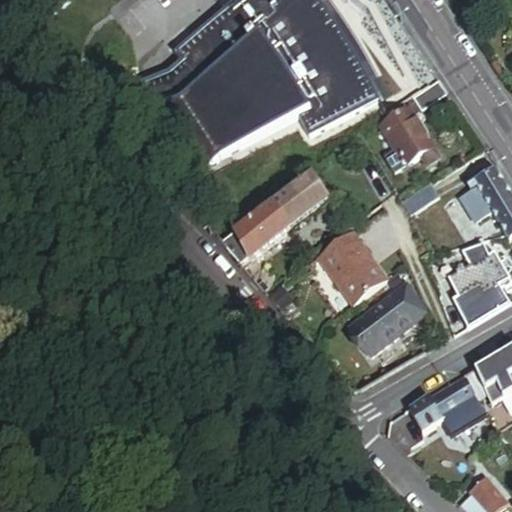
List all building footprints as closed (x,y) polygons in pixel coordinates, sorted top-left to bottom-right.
[(303,125),(314,142),(379,104),(346,48),(311,0),(246,0),(177,62),(205,94),(184,114),(158,125),(170,152),(202,193),(227,167),(303,125)] [(412,101),(422,114),(448,97),(439,83),(412,101)] [(418,161),(433,151),(407,111),(380,128),(387,139),(383,142),(387,148),(391,145),(397,154),(386,161),(395,175),(418,161)] [(418,161),(424,169),(439,160),(433,151),(418,161)] [(511,242),(511,196),(499,172),(469,188),(472,193),(478,190),(481,197),(491,215),(508,245),(511,242)] [(271,209),(288,232),(328,203),(312,180),(271,209)] [(399,206),(409,221),(437,203),(428,188),(399,206)] [(476,200),(481,197),(478,190),(472,193),(476,200)] [(474,225),(491,215),(481,197),(476,200),(472,193),(461,199),(474,225)] [(222,245),(238,268),(288,232),(271,209),(222,245)] [(349,310),(385,285),(350,236),(315,260),(349,310)] [(495,283),(506,275),(494,258),(488,261),(481,252),(458,256),(466,270),(447,283),(458,301),(452,305),(469,331),(511,307),(500,290),(495,283)] [(500,290),(511,283),(506,275),(495,283),(500,290)] [(344,333),(364,362),(425,319),(404,290),(344,333)] [(281,316),(291,307),(281,295),(271,304),(281,316)] [(496,404),(511,395),(511,351),(465,379),(477,398),(479,403),(490,396),(495,405),(496,404)] [(443,422),(441,419),(477,398),(465,379),(408,412),(421,435),(443,422)] [(488,418),(500,411),(496,404),(495,405),(490,396),(479,403),(486,413),(488,418)] [(443,422),(450,434),(486,413),(479,403),(477,398),(441,419),(443,422)] [(486,511),(504,511),(510,509),(486,480),(470,492),(472,495),(486,511)] [(486,511),(472,495),(457,507),(462,511),(486,511)]
